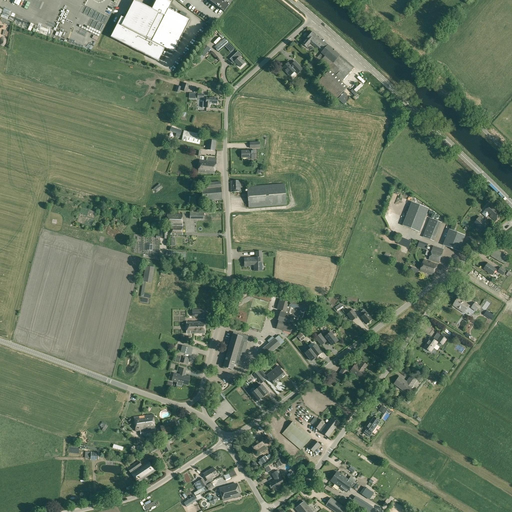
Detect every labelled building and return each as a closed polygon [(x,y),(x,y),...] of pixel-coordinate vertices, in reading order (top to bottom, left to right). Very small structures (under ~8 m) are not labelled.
[(124,19),(121,18),(118,23),(114,30),(114,31),(111,37),(158,62),(164,49),(173,53),(190,21),(168,10),(172,3),(165,0),(156,0),(152,9),(134,0),(124,19)] [(224,12),(232,0),(207,0),(224,12)] [(216,23),(210,18),(207,22),(213,27),(216,23)] [(328,45),(317,35),(317,36),(313,32),(303,44),(306,47),(307,46),(308,47),(310,45),(309,44),(310,42),(321,52),(328,45)] [(215,46),(216,46),(215,47),(217,50),(218,49),(219,50),(228,42),(225,38),(215,46)] [(204,45),(198,52),(196,55),(201,60),(204,56),(210,49),(204,45)] [(320,61),(329,70),(330,70),(341,81),(354,67),(328,45),(321,52),(321,53),(324,56),(321,60),(320,61)] [(239,57),(234,61),(240,67),(244,63),(239,57)] [(295,61),(290,65),(288,62),(282,67),(290,76),(295,71),(297,74),(302,69),(295,61)] [(330,70),(329,70),(316,83),(334,101),(347,87),(341,81),(330,70)] [(169,82),(163,93),(167,95),(172,83),(169,82)] [(197,97),(197,98),(203,99),(203,108),(205,108),(209,108),(210,104),(217,104),(217,98),(209,97),(207,97),(207,96),(204,96),(204,94),(198,94),(197,97)] [(173,124),(170,136),(176,137),(179,125),(173,124)] [(202,135),(187,131),(184,131),(182,141),(200,145),(202,135)] [(216,141),(207,140),(206,150),(215,151),(216,141)] [(255,158),(255,150),(241,151),(242,158),(251,158),(255,158)] [(216,162),(206,161),(200,160),(198,172),(214,174),(216,162)] [(241,192),(241,180),(230,181),(230,192),(241,192)] [(222,200),(220,181),(206,183),(207,188),(201,189),(202,201),(222,200)] [(247,186),(248,208),(286,205),(284,183),(247,186)] [(156,193),(163,188),(159,184),(153,189),(156,193)] [(412,202),(403,225),(420,232),(430,208),(412,202)] [(491,203),(484,211),(495,221),(502,213),(491,203)] [(167,213),(166,226),(171,226),(171,235),(183,235),(183,214),(167,213)] [(479,216),(473,223),(482,231),(488,223),(479,216)] [(423,237),(435,241),(442,222),(430,218),(423,237)] [(449,229),(443,245),(459,251),(465,236),(449,229)] [(444,250),(437,247),(433,246),(429,260),(439,263),(442,253),(444,250)] [(501,262),(505,255),(495,248),(491,256),(501,262)] [(169,256),(186,258),(186,252),(173,251),(173,250),(169,250),(169,256)] [(262,271),(262,252),(262,251),(256,252),(256,258),(244,258),(244,265),(254,265),(254,271),(262,271)] [(422,265),(436,270),(438,265),(424,260),(422,265)] [(488,263),(484,269),(493,275),(496,270),(488,263)] [(434,276),(436,270),(422,265),(420,271),(434,276)] [(152,283),(154,267),(145,266),(143,281),(152,283)] [(506,271),(501,267),(498,271),(503,275),(506,271)] [(278,320),(278,321),(276,329),(290,333),(293,325),(301,327),(303,319),(305,311),(308,312),(310,304),(291,298),(290,303),(288,302),(279,300),(277,309),(281,311),(281,312),(280,312),(278,320)] [(458,298),(453,305),(465,312),(469,306),(458,298)] [(480,306),(475,302),(471,308),(476,311),(480,306)] [(347,314),(352,321),(357,316),(352,310),(347,314)] [(364,310),(359,313),(362,317),(361,317),(367,323),(372,319),(367,313),(366,313),(364,310)] [(187,322),(187,333),(205,333),(205,321),(187,322)] [(242,335),(234,332),(233,335),(232,335),(223,366),(233,369),(234,364),(241,366),(247,344),(246,344),(248,337),(242,335)] [(325,337),(324,338),(320,334),(315,338),(321,345),(322,344),(325,342),(325,343),(326,342),(325,341),(327,339),(332,345),(338,341),(331,332),(325,337)] [(449,336),(448,336),(443,333),(441,336),(441,335),(437,333),(434,338),(443,345),(449,336)] [(259,352),(264,358),(284,342),(278,335),(274,339),(272,336),(267,340),(269,343),(259,352)] [(430,338),(424,346),(431,351),(437,342),(430,338)] [(310,349),(316,357),(322,353),(316,345),(310,349)] [(191,348),(182,346),(180,352),(189,354),(191,348)] [(311,361),(316,357),(310,349),(305,353),(311,361)] [(181,362),(188,364),(190,357),(183,356),(181,362)] [(356,363),(355,365),(354,365),(350,371),(362,379),(366,373),(363,371),(367,365),(361,361),(359,365),(356,363)] [(273,371),(279,379),(284,375),(280,369),(281,368),(279,366),(273,371)] [(187,376),(185,375),(186,369),(179,367),(178,372),(180,372),(179,374),(174,373),(172,381),(177,382),(176,385),(182,387),(183,384),(188,385),(190,377),(187,376)] [(260,368),(257,371),(263,378),(266,375),(260,368)] [(338,374),(343,377),(343,378),(347,371),(342,368),(338,374)] [(263,378),(257,371),(256,370),(252,373),(261,384),(265,381),(263,378)] [(274,383),(279,379),(273,371),(266,376),(268,378),(269,378),(274,383)] [(404,391),(405,389),(409,391),(417,380),(410,375),(406,382),(399,377),(394,384),(404,391)] [(262,385),(257,389),(263,397),(268,393),(262,385)] [(263,397),(257,389),(251,394),(258,401),(263,397)] [(382,405),(379,410),(384,414),(386,410),(387,409),(382,405)] [(153,415),(143,416),(145,430),(147,429),(147,432),(150,432),(150,435),(155,434),(155,428),(153,415)] [(135,431),(140,430),(141,435),(150,435),(150,432),(147,432),(147,429),(145,430),(143,416),(134,417),(135,431)] [(365,428),(371,432),(379,422),(374,418),(370,423),(369,423),(365,428)] [(313,426),(329,437),(339,424),(331,419),(327,425),(318,419),(313,426)] [(104,432),(108,426),(102,421),(98,428),(104,432)] [(282,434),(300,450),(311,437),(293,421),(282,434)] [(255,451),(265,444),(267,443),(268,445),(273,442),(268,435),(264,437),(264,438),(262,440),(260,438),(254,441),(254,442),(250,444),(255,451)] [(314,440),(308,447),(314,452),(320,445),(314,440)] [(166,441),(161,444),(165,452),(170,449),(166,441)] [(269,461),(265,455),(259,460),(263,465),(269,461)] [(286,462),(283,457),(277,461),(279,466),(286,462)] [(149,460),(142,465),(139,461),(131,466),(127,468),(130,473),(137,483),(156,470),(149,460)] [(207,480),(212,478),(217,474),(213,468),(203,473),(207,480)] [(272,474),(275,480),(269,483),(273,489),(284,484),(280,477),(279,478),(278,475),(279,474),(277,471),(272,474)] [(350,477),(348,480),(337,472),(333,476),(330,481),(346,492),(349,488),(351,485),(353,486),(355,484),(353,483),(355,480),(350,477)] [(207,480),(205,482),(203,478),(197,482),(201,489),(207,485),(207,484),(213,480),(212,478),(207,480)] [(240,496),(236,484),(220,488),(223,501),(240,496)] [(368,489),(365,487),(364,486),(360,493),(369,499),(374,493),(368,489)] [(355,495),(353,500),(350,505),(360,511),(369,511),(373,506),(355,495)] [(325,506),(334,511),(342,511),(345,508),(331,498),(325,506)] [(155,504),(154,501),(144,506),(146,509),(155,504)] [(298,511),(312,511),(304,501),(295,508),(298,511)]
